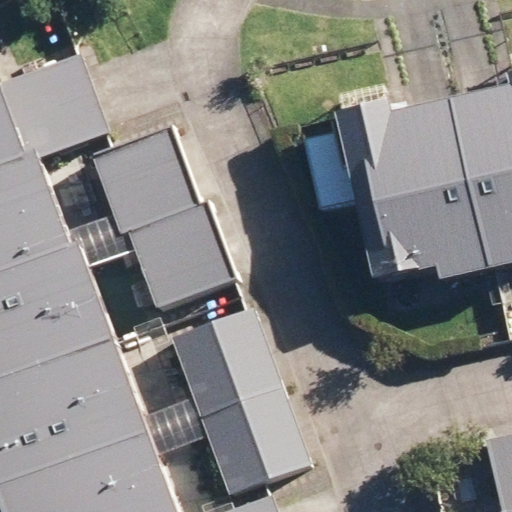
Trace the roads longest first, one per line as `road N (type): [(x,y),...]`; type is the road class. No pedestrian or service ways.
road 1 (residential): [(222,0),(218,87),(356,429)]
road 2 (residential): [(511,386),(356,429)]
